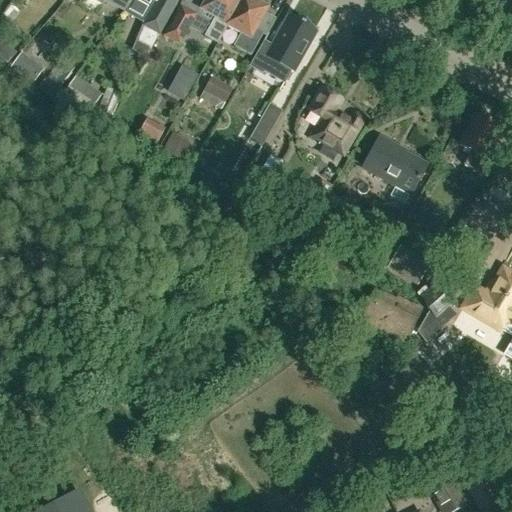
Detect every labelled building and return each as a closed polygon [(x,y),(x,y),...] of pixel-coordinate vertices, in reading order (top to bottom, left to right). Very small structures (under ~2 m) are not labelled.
[(87,0),(102,8),(104,5),(122,15),(133,2),(133,0),(87,0)] [(133,0),(133,2),(151,11),(142,26),(132,54),(145,62),(158,38),(176,6),(179,0),(133,0)] [(179,0),(176,6),(196,17),(188,31),(202,38),(212,21),(199,14),(206,0),(179,0)] [(206,0),(199,14),(212,21),(202,38),(216,46),(226,27),(241,0),(206,0)] [(250,57),(262,36),(254,31),(263,15),(265,10),(246,0),(241,0),(226,27),(239,35),(232,47),(250,57)] [(122,15),(142,26),(151,11),(133,2),(122,15)] [(176,6),(158,38),(178,49),(188,31),(196,17),(176,6)] [(274,21),(263,15),(254,31),(262,36),(265,38),(274,21)] [(248,66),(284,86),(315,32),(289,17),(272,47),(262,42),(248,66)] [(14,56),(0,43),(0,60),(6,66),(14,56)] [(22,54),(10,69),(33,86),(45,71),(22,54)] [(59,62),(46,79),(62,92),(76,74),(59,62)] [(200,74),(181,64),(166,92),(185,102),(200,74)] [(101,93),(76,74),(62,92),(88,111),(101,93)] [(54,102),(62,92),(46,79),(38,90),(54,102)] [(223,110),(233,92),(212,80),(202,98),(223,110)] [(105,85),(101,93),(94,110),(113,117),(123,92),(105,85)] [(308,112),(321,119),(311,137),(341,155),(361,122),(360,118),(356,116),(353,117),(351,120),(348,121),(344,118),(345,116),(335,110),(341,101),(321,89),(308,112)] [(260,150),(282,114),(269,107),(247,143),(260,150)] [(499,132),(485,124),(485,120),(479,116),(475,118),(474,118),(458,147),(470,154),(463,167),(476,174),(499,132)] [(164,127),(145,117),(135,137),(153,147),(164,127)] [(190,143),(168,131),(159,148),(181,160),(190,143)] [(379,139),(362,170),(395,187),(389,197),(404,205),(410,195),(410,196),(426,167),(394,149),(395,147),(379,139)] [(269,159),(260,172),(273,180),(281,166),(269,159)] [(260,172),(252,186),(289,208),(298,194),(273,180),(260,172)] [(329,212),(316,235),(335,245),(341,233),(347,222),(329,212)] [(386,257),(341,233),(335,245),(380,269),(386,257)] [(432,266),(400,249),(387,273),(419,290),(432,266)] [(461,312),(484,325),(502,335),(511,340),(504,355),(511,359),(511,276),(501,270),(485,298),(472,291),(462,309),(461,312)] [(421,299),(430,309),(416,332),(427,345),(442,326),(455,315),(447,306),(469,287),(454,271),(421,299)] [(422,310),(375,289),(358,327),(404,349),(422,310)] [(484,325),(461,312),(452,327),(493,350),(502,335),(484,325)] [(444,470),(425,480),(441,511),(455,511),(464,508),(454,489),(444,470)] [(480,471),(461,484),(479,511),(503,511),(506,510),(480,471)]
